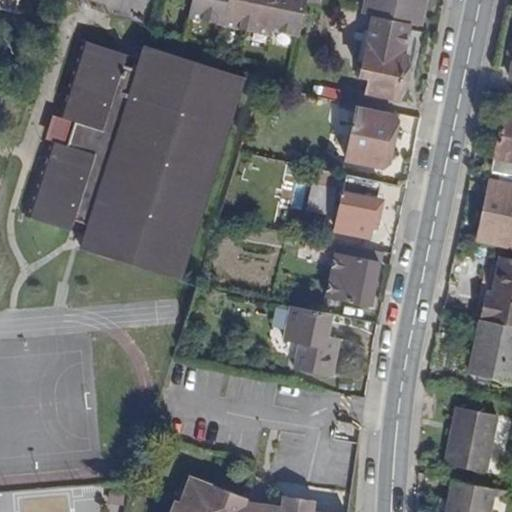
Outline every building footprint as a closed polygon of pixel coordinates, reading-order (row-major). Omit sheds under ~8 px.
[(0,0),(0,6),(14,10),(16,0),(0,0)] [(192,0),(189,12),(223,20),(228,0),(192,0)] [(228,0),(223,20),(271,32),(272,27),(299,34),(307,0),(316,0),(320,1),(320,0),(228,0)] [(361,90),(358,104),(386,110),(389,96),(397,97),(406,54),(404,53),(405,45),(409,26),(422,28),(428,0),(367,0),(363,15),(373,17),(367,46),(361,75),(369,77),(367,91),(361,90)] [(74,121),(67,144),(53,140),(28,216),(85,235),(82,248),(179,279),(244,75),(146,45),(142,58),(84,39),(60,116),(74,121)] [(386,110),(358,104),(346,157),(385,165),(392,129),(382,127),(386,110)] [(493,171),(511,175),(511,113),(506,112),(493,171)] [(338,172),(315,167),(313,179),(335,183),(338,172)] [(380,181),(346,174),(336,227),(370,234),(380,181)] [(511,184),(491,180),(478,240),(511,247),(511,184)] [(310,185),(308,213),(332,214),(334,186),(310,185)] [(308,235),(305,247),(327,254),(331,242),(308,235)] [(381,251),(339,242),(337,252),(379,261),(381,251)] [(379,261),(337,252),(328,296),(370,305),(379,261)] [(476,314),(481,315),(485,295),(493,296),(502,256),(494,254),(489,280),(484,279),(481,292),(476,314)] [(488,317),(487,320),(511,325),(511,257),(502,256),(493,296),(485,295),(481,315),(488,317)] [(332,314),(291,306),(285,341),(300,344),(296,368),(333,375),(340,338),(327,335),(332,314)] [(511,325),(487,320),(481,319),(468,374),(511,383),(511,325)] [(462,408),(457,431),(466,433),(471,409),(462,408)] [(466,433),(457,431),(450,465),(493,474),(506,417),(471,409),(466,433)] [(184,477),(174,504),(180,506),(190,479),(184,477)] [(171,511),(314,511),(313,511),(314,501),(281,497),(280,508),(245,504),(247,500),(190,479),(180,506),(174,504),(171,511)] [(494,511),(499,490),(458,481),(450,511),(494,511)] [(66,511),(67,498),(25,496),(24,511),(66,511)]
